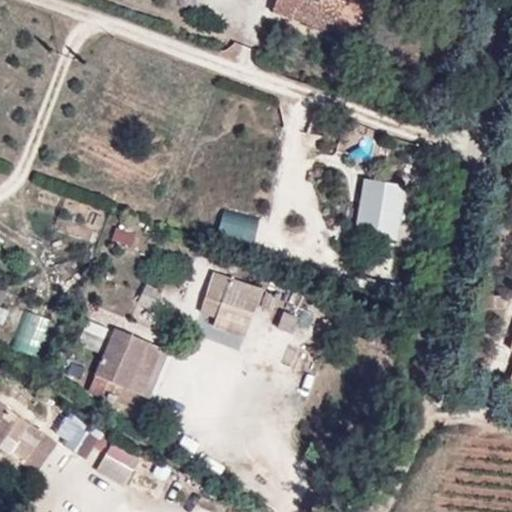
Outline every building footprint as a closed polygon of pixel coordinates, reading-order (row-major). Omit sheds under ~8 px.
[(354,36),(366,0),(283,0),(278,19),(303,28),(307,19),(354,36)] [(307,19),(303,28),(356,47),(367,19),(393,26),(401,6),(385,0),(366,0),(354,36),(307,19)] [(390,193),(357,188),(352,217),(360,218),(358,233),(383,237),(390,193)] [(221,280),(212,305),(243,316),(252,291),(221,280)] [(496,316),(496,302),(475,303),(476,317),(496,316)] [(282,336),(288,319),(273,314),(268,331),(282,336)] [(106,331),(85,377),(133,398),(154,351),(106,331)] [(0,411),(0,455),(13,465),(34,435),(0,411)] [(107,472),(113,462),(87,445),(81,456),(107,472)]
